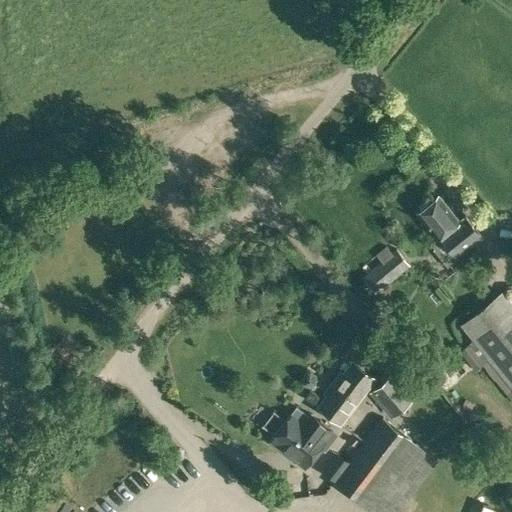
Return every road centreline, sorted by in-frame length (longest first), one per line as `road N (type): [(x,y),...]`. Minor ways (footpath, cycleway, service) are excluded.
road 1 (unclassified): [(121,361),(415,0)]
road 2 (track): [(0,505),(121,361)]
